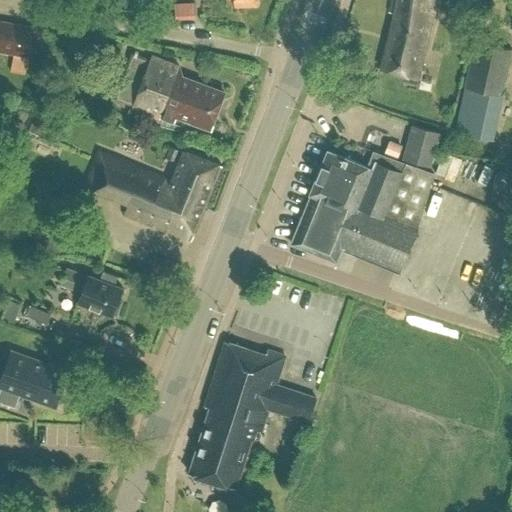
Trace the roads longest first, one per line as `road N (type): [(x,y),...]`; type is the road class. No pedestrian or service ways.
road 1 (residential): [(0,3),(297,64)]
road 2 (secondary): [(124,511),(230,241)]
road 3 (secondary): [(230,241),(297,64)]
